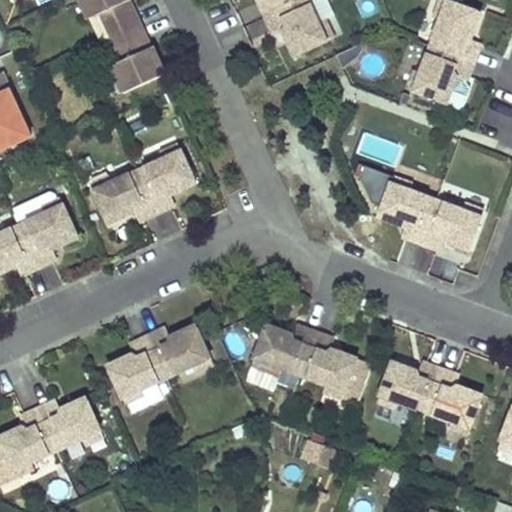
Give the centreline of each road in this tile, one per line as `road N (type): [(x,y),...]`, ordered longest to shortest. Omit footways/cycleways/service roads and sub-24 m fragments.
road 1 (residential): [(250,233),(511,332)]
road 2 (residential): [(0,351),(250,233)]
road 3 (residential): [(250,233),(258,168),(180,0)]
